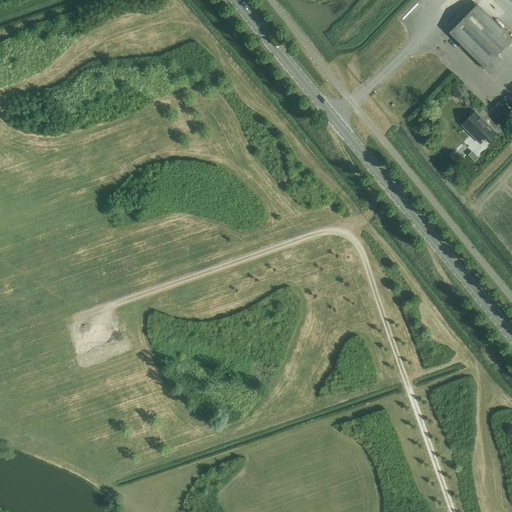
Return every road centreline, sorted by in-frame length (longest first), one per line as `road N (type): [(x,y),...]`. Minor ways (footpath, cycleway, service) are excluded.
road 1 (secondary): [(511,338),(236,0)]
road 2 (unknown): [(450,511),(356,229)]
